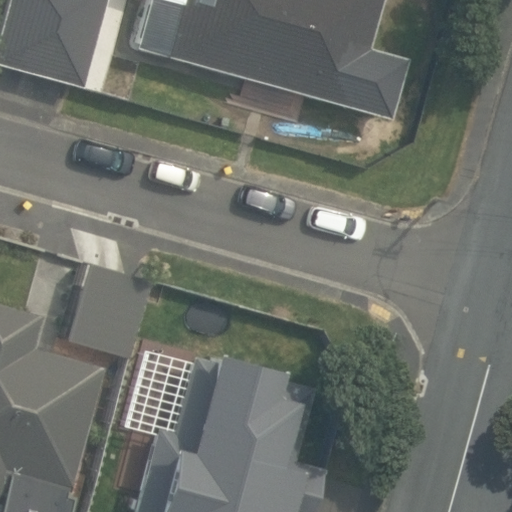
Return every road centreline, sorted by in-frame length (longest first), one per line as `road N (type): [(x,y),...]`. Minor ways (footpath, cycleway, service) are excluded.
road 1 (residential): [(509,294),(0,153)]
road 2 (secondary): [(509,294),(451,511)]
